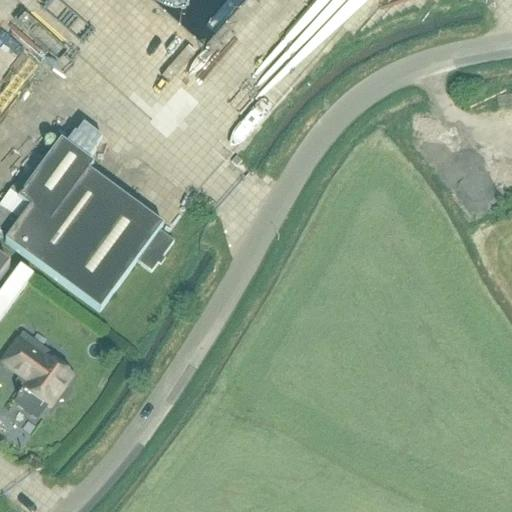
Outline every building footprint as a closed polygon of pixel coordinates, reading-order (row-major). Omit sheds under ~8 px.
[(396,127),(422,160),(446,141),(420,108),(396,127)] [(224,132),(210,146),(228,163),(241,149),(224,132)] [(158,235),(161,231),(87,176),(92,170),(59,146),(16,204),(28,213),(4,246),(98,316),(136,266),(150,276),(173,246),(158,235)] [(20,207),(7,199),(0,210),(0,232),(3,235),(20,207)] [(68,396),(67,392),(64,390),(72,379),(46,360),(44,364),(17,344),(0,367),(28,386),(23,393),(31,399),(32,407),(41,406),(49,411),(55,403),(58,405),(62,404),(68,396)]
